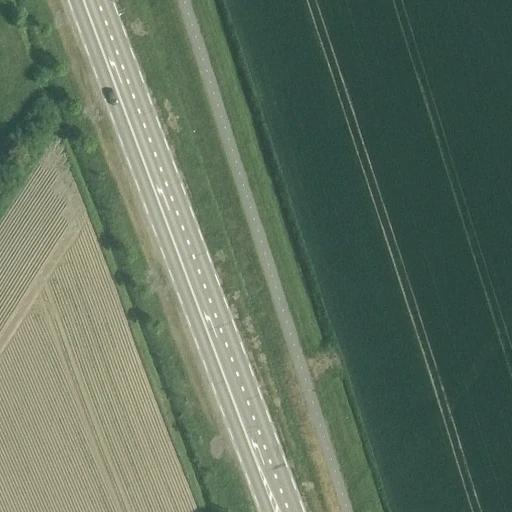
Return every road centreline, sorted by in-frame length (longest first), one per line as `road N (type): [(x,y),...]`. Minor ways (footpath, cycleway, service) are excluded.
road 1 (secondary): [(286,511),(91,0)]
road 2 (unclassified): [(310,398),(183,0)]
